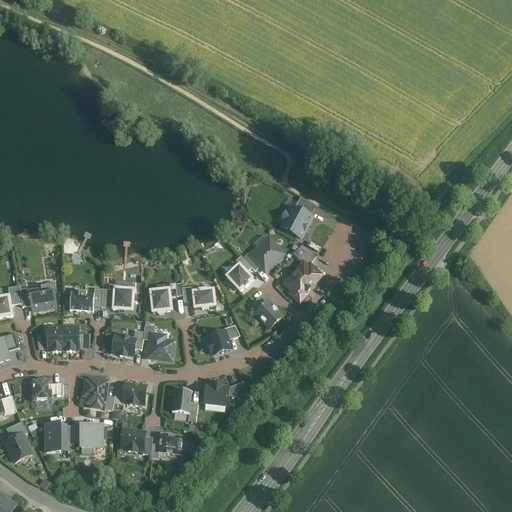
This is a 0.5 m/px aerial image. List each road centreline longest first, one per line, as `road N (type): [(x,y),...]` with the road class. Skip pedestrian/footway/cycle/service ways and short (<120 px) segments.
road 1 (secondary): [(248,511),(511,157)]
road 2 (residential): [(0,377),(74,366),(160,376),(233,364),(303,319),(354,250)]
